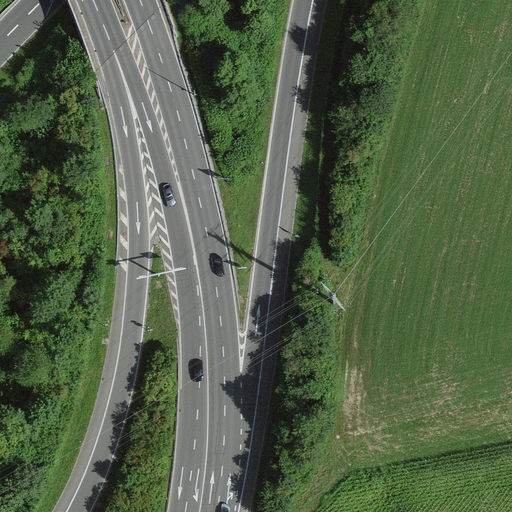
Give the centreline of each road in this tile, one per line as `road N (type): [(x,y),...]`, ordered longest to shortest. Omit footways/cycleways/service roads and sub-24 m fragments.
road 1 (secondary): [(219,498),(224,383),(213,264),(141,0)]
road 2 (motorway): [(219,498),(244,421),(304,0)]
road 3 (secondary): [(114,53),(142,102),(179,232),(194,394),(184,511)]
road 4 (motorway): [(114,53),(136,194),(136,296),(116,412),(78,511)]
